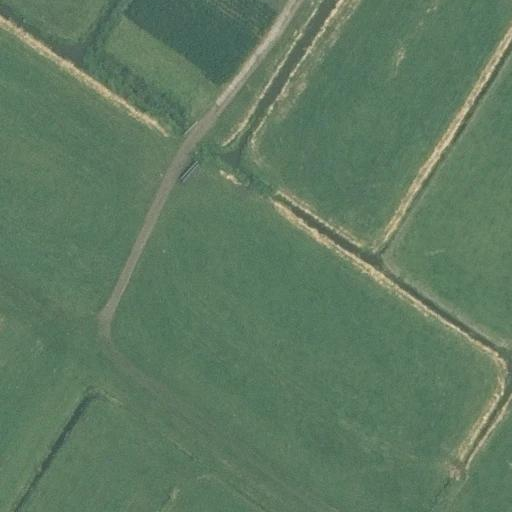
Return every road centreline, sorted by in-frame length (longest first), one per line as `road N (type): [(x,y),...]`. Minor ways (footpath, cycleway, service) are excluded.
road 1 (track): [(339,511),(0,280)]
road 2 (track): [(301,0),(191,140),(91,344)]
